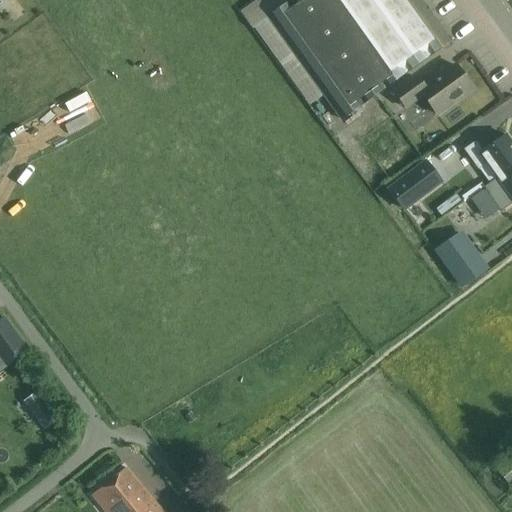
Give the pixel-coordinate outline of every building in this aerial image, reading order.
[(286,0),(266,15),(340,119),(384,88),(451,39),(422,0),(286,0)] [(414,77),(393,92),(405,108),(422,95),(436,115),(472,89),(455,65),(437,78),(435,76),(421,86),(414,77)] [(475,141),(463,150),(478,170),(486,163),(497,178),(511,166),(511,144),(505,135),(482,151),(475,141)] [(426,163),(389,190),(403,210),(440,182),(426,163)] [(511,166),(497,178),(483,188),(500,212),(511,203),(511,166)] [(459,197),(460,208),(472,207),(471,197),(478,196),(474,168),(447,172),(450,198),(459,197)] [(486,270),(482,265),(460,233),(436,251),(463,288),(475,279),(486,270)] [(25,353),(2,322),(1,320),(0,320),(0,362),(4,368),(25,353)] [(59,416),(40,389),(26,399),(45,426),(59,416)] [(508,485),(511,481),(511,460),(497,472),(508,485)] [(105,511),(161,511),(126,469),(93,496),(105,511)]
